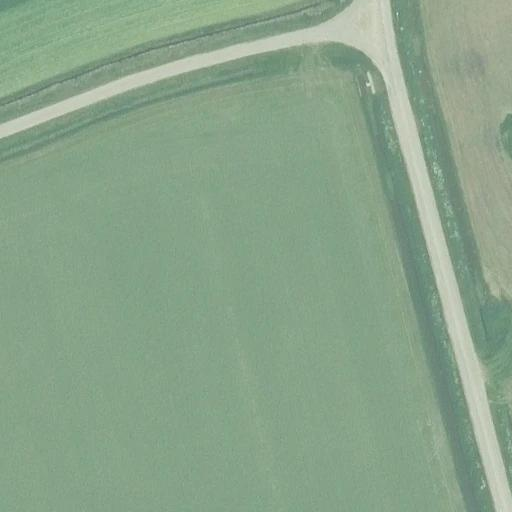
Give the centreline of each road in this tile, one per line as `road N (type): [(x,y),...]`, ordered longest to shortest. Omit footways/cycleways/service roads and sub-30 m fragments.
road 1 (unclassified): [(505,511),(378,24)]
road 2 (unclassified): [(0,129),(140,76),(378,24)]
